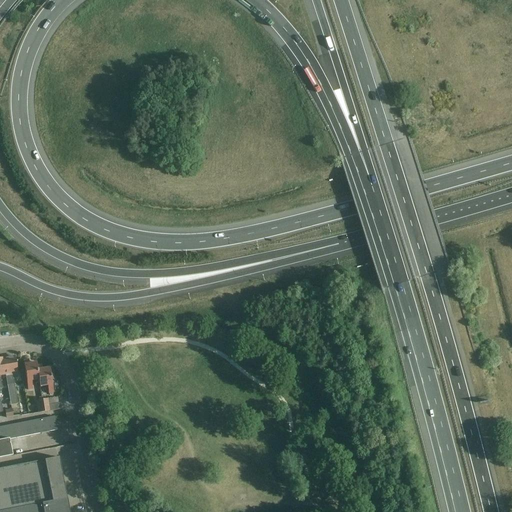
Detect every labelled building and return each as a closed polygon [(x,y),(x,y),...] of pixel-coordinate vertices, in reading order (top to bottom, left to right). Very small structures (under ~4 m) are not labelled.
[(3,359),(5,375),(7,385),(11,406),(17,404),(13,379),(12,374),(18,373),(16,361),(15,362),(15,357),(3,359)] [(32,381),(38,380),(39,380),(36,366),(37,366),(36,363),(29,364),(28,360),(23,361),(28,391),(33,390),(32,381)] [(37,366),(36,366),(39,380),(38,380),(40,387),(47,385),(49,394),(53,393),(51,378),(49,368),(42,369),(41,365),(37,366)] [(37,401),(38,407),(48,405),(47,399),(37,401)] [(48,405),(38,407),(39,413),(49,411),(60,410),(59,404),(48,405)] [(5,411),(6,418),(13,417),(12,410),(5,411)] [(54,417),(45,419),(0,427),(0,458),(12,456),(9,440),(57,430),(54,417)] [(67,505),(58,458),(0,468),(0,511),(68,511),(68,505),(67,505)]
